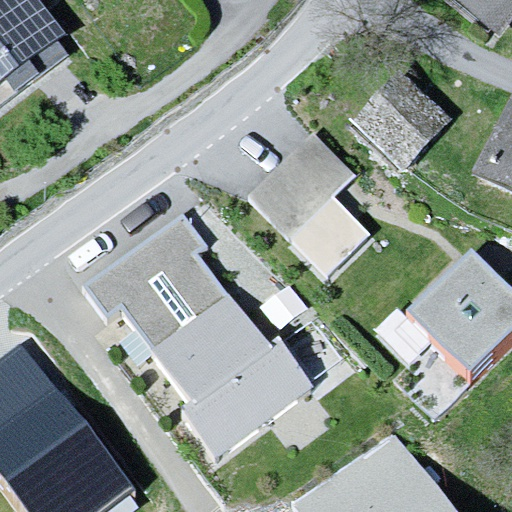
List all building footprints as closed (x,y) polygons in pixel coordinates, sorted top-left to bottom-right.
[(0,0),(0,100),(72,44),(36,0),(0,0)] [(511,0),(461,0),(511,34),(511,0)] [(479,129),(425,79),(374,135),(428,184),(479,129)] [(369,182),(320,138),(258,205),(307,250),(369,182)] [(511,155),(501,178),(511,183),(511,155)] [(221,249),(192,214),(92,296),(118,328),(133,315),(211,410),(194,425),(234,474),(333,393),(302,354),(292,362),(208,259),(221,249)] [(511,387),(511,279),(497,265),(436,325),(504,394),(511,387)] [(0,370),(0,477),(27,511),(110,511),(142,488),(31,346),(0,370)] [(454,511),(397,435),(297,509),(299,511),(454,511)]
